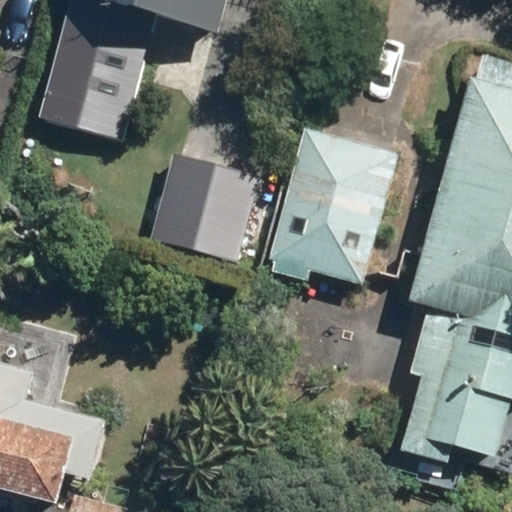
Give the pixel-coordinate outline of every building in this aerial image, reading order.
[(229,0),(71,0),(38,122),(129,146),(161,26),(218,41),(229,0)] [(511,64),(481,57),(373,461),(511,497),(511,64)] [(404,164),(310,136),(272,263),(366,291),(404,164)] [(115,370),(0,339),(0,489),(78,510),(115,370)] [(142,511),(87,496),(82,511),(142,511)]
